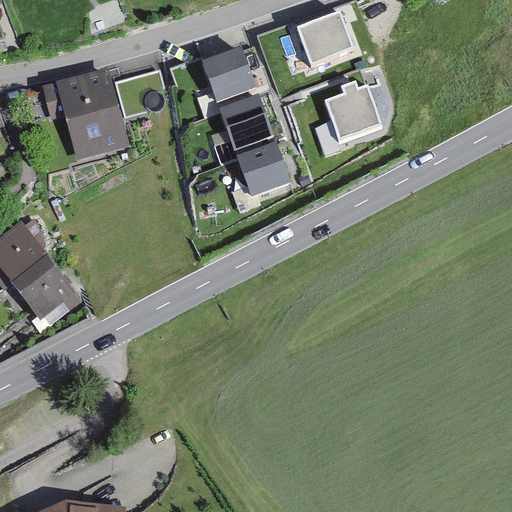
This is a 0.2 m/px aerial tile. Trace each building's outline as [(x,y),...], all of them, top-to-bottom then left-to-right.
[(343,20),(291,39),(308,87),(361,68),(343,20)] [(243,60),(203,75),(218,115),(258,100),(243,60)] [(160,76),(117,88),(126,120),(165,113),(160,76)] [(109,81),(60,94),(65,114),(78,163),(126,151),(109,81)] [(345,112),(326,120),(338,152),(382,135),(369,104),(360,108),(356,100),(342,105),(345,112)] [(259,106),(220,121),(235,159),(274,144),(259,106)] [(277,154),(238,169),(253,206),(292,191),(277,154)] [(91,296),(41,226),(0,255),(0,267),(44,329),(91,296)] [(66,497),(32,511),(126,511),(127,504),(66,497)]
